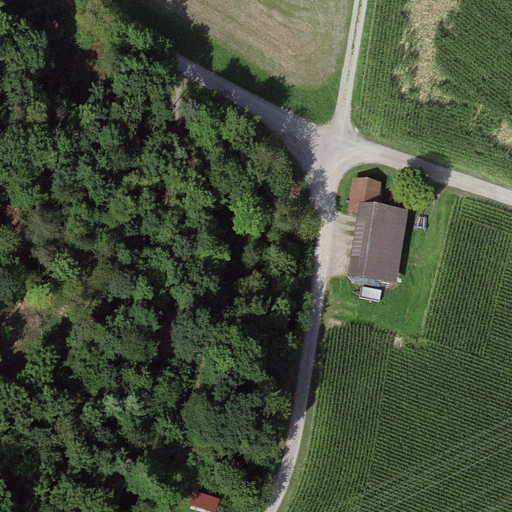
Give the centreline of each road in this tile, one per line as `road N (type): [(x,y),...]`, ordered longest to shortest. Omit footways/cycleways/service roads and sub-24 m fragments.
road 1 (track): [(270,511),(293,452),(326,179),(339,147),(511,199)]
road 2 (track): [(362,0),(339,147),(198,76),(81,0)]
road 3 (track): [(183,65),(179,171),(228,315),(226,348)]
